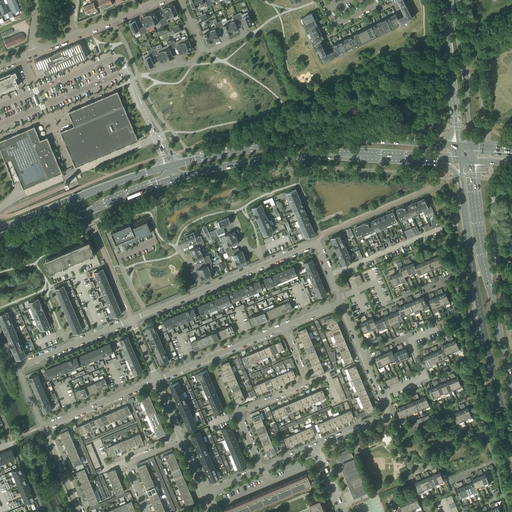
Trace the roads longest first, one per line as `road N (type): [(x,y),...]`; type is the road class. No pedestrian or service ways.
road 1 (primary): [(0,249),(135,192),(227,165),(347,154),(459,159)]
road 2 (primary): [(457,146),(343,139),(215,155),(139,174),(0,229)]
road 3 (secondary): [(459,159),(483,330),(511,446)]
road 4 (residential): [(131,320),(312,244),(341,301)]
road 5 (secondary): [(511,385),(471,160)]
road 6 (residential): [(260,470),(238,412),(303,385),(283,326)]
road 7 (residential): [(42,426),(21,367),(131,320)]
road 8 (secondary): [(470,146),(450,0)]
road 9 (secondary): [(444,0),(457,146)]
road 10 (residential): [(155,379),(283,326)]
road 11 (residential): [(42,426),(155,379)]
